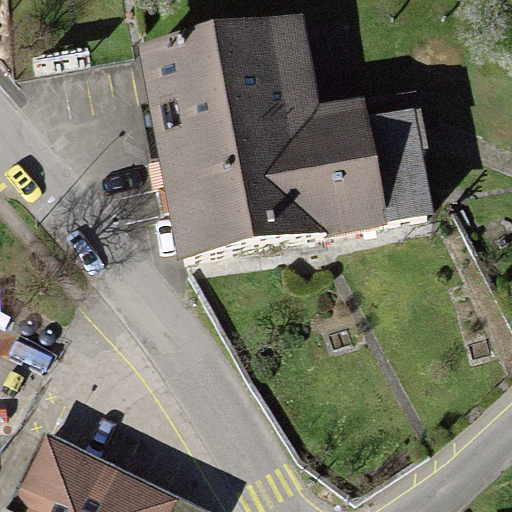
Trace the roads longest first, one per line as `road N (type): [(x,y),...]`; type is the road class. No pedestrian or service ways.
road 1 (residential): [(0,142),(97,247),(190,372),(276,511)]
road 2 (residential): [(404,511),(511,422)]
